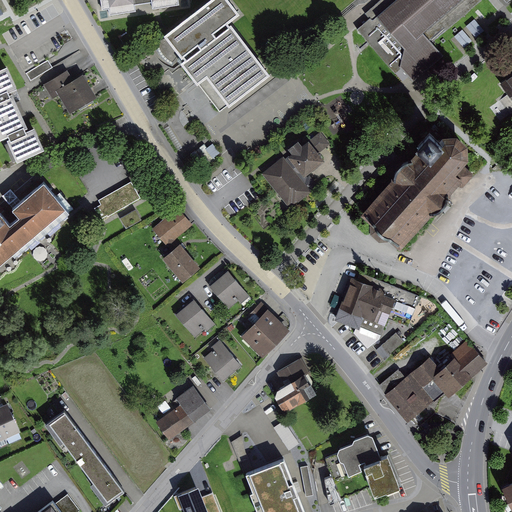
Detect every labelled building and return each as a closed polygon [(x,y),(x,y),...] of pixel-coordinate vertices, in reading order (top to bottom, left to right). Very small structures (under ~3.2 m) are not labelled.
[(0,0),(0,17),(22,6),(18,0),(0,0)] [(136,10),(135,5),(150,2),(151,10),(180,6),(179,0),(100,0),(102,9),(109,8),(109,14),(136,10)] [(233,0),(208,0),(166,33),(169,37),(159,39),(159,44),(162,52),(167,59),(176,64),(181,58),(222,111),(273,71),(231,18),(242,10),(233,0)] [(361,28),(398,71),(404,66),(416,81),(445,56),(435,44),(485,0),(387,0),(371,14),(374,17),(361,28)] [(477,35),(484,29),(476,19),(469,24),(477,35)] [(51,59),(29,73),(33,80),(56,67),(51,59)] [(9,65),(0,68),(0,138),(4,137),(15,162),(47,148),(36,124),(29,127),(13,92),(20,89),(9,65)] [(70,69),(46,84),(56,99),(62,95),(74,114),(100,97),(85,74),(77,79),(70,69)] [(511,75),(498,86),(511,105),(511,75)] [(400,172),(367,210),(377,219),(377,226),(381,233),(388,236),(395,236),(405,244),(437,206),(443,205),(450,198),(451,193),(475,169),(467,162),(473,154),(471,144),(459,133),(447,135),(436,126),(421,140),(426,145),(413,158),(406,159),(400,165),(400,172)] [(297,148),(266,171),(291,204),(318,184),(309,173),(328,159),(324,154),(333,146),(321,129),(297,148)] [(213,142),(196,151),(202,163),(219,154),(213,142)] [(132,181),(98,200),(100,204),(93,208),(100,220),(141,198),(132,181)] [(0,263),(66,209),(43,182),(12,208),(18,215),(8,222),(0,212),(0,263)] [(11,187),(3,194),(10,203),(19,196),(11,187)] [(180,206),(155,228),(171,246),(196,224),(180,206)] [(141,220),(135,209),(120,218),(126,229),(141,220)] [(183,242),(165,256),(184,281),(203,266),(183,242)] [(390,315),(411,323),(422,294),(351,266),(331,315),(382,335),(390,315)] [(252,293),(230,268),(212,284),(233,309),(252,293)] [(217,321),(197,297),(177,314),(198,337),(217,321)] [(290,325),(264,301),(249,316),(255,322),(243,335),(266,356),(288,332),(292,327),(290,325)] [(396,333),(377,350),(384,359),(404,342),(396,333)] [(223,338),(204,354),(227,381),(246,364),(223,338)] [(432,378),(448,396),(483,366),(463,343),(435,367),(426,357),(408,372),(421,387),(432,378)] [(315,374),(305,356),(280,371),(282,374),(268,382),(285,412),(331,386),(322,370),(315,374)] [(402,375),(382,391),(406,421),(427,405),(402,375)] [(183,402),(158,420),(173,440),(215,408),(196,384),(179,397),(183,402)] [(10,404),(0,407),(0,440),(22,431),(10,404)] [(66,409),(48,423),(107,502),(125,489),(66,409)] [(285,421),(274,428),(289,450),(299,443),(285,421)] [(392,451),(384,455),(375,432),(339,446),(342,452),(329,457),(335,475),(327,478),(335,500),(373,486),(377,496),(391,491),(405,485),(392,451)] [(284,460),(245,475),(259,511),(303,511),(295,489),(284,460)] [(308,466),(301,467),(306,496),(313,495),(308,466)] [(206,488),(179,498),(184,511),(202,511),(214,508),(206,488)] [(83,511),(67,491),(39,511),(83,511)]
